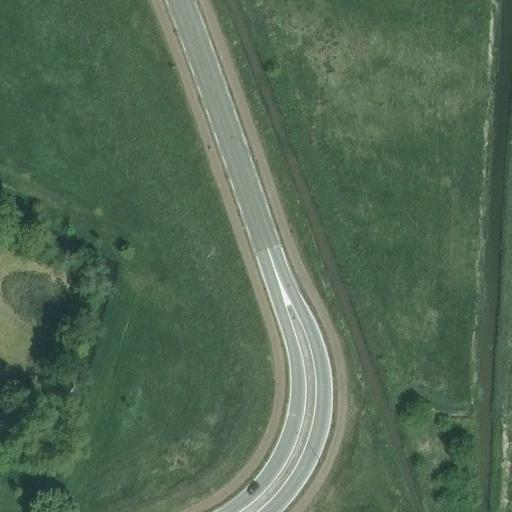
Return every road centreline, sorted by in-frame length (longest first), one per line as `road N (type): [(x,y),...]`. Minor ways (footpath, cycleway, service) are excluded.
road 1 (secondary): [(276,274),(180,0)]
road 2 (secondary): [(269,511),(310,458),(324,390),(309,323),(276,274)]
road 3 (secondary): [(276,274),(297,369),(295,410),(271,469),(227,511)]
